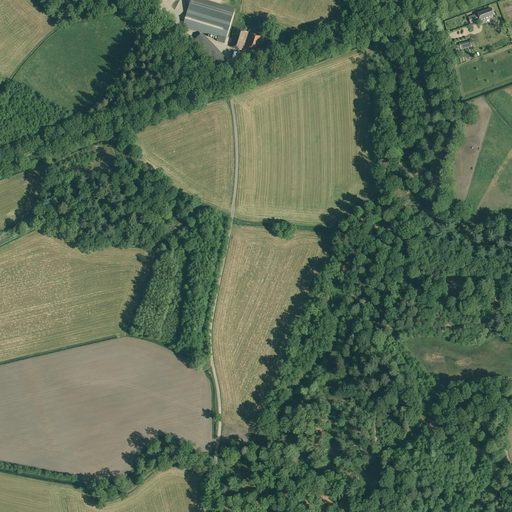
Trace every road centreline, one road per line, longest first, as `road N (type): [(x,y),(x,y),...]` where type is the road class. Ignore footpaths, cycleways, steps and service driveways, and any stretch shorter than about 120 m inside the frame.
road 1 (unclassified): [(219,511),(220,409),(210,329),(236,185),(229,79)]
road 2 (track): [(431,5),(449,97),(439,206),(368,296)]
road 3 (unclassified): [(229,79),(445,0)]
road 4 (unclassified): [(0,165),(215,85)]
